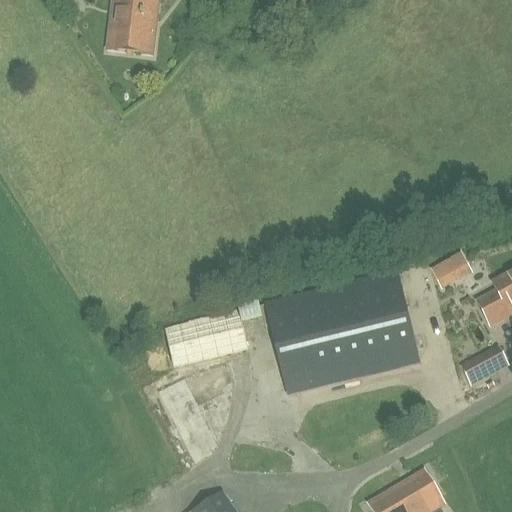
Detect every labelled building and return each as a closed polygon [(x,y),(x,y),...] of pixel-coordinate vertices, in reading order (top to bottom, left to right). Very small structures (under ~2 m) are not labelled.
[(151,56),(158,0),(156,0),(114,0),(108,51),(151,56)] [(312,23),(299,8),(305,2),(303,0),(264,0),(297,37),(312,23)] [(511,276),(493,287),(497,294),(478,305),(490,328),(511,315),(511,276)] [(352,298),(281,313),(288,345),(359,330),(352,298)] [(258,317),(237,320),(239,333),(260,330),(258,317)] [(409,332),(275,363),(285,405),(419,374),(409,332)] [(175,378),(249,358),(245,340),(170,360),(175,378)] [(472,387),(511,367),(502,345),(462,365),(472,387)] [(186,400),(180,427),(190,429),(190,428),(210,432),(208,440),(209,440),(234,446),(247,384),(198,373),(195,388),(198,389),(195,402),(186,400)] [(153,410),(106,428),(115,454),(163,436),(153,410)] [(158,488),(171,481),(157,455),(144,462),(158,488)] [(372,511),(432,511),(443,506),(426,478),(404,491),(403,488),(370,508),(372,511)] [(233,511),(222,495),(197,511),(233,511)]
